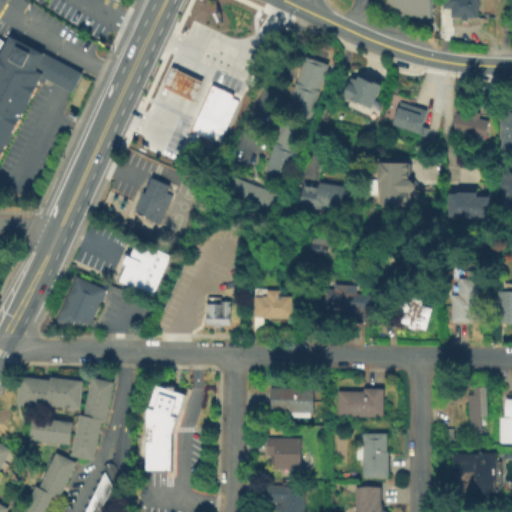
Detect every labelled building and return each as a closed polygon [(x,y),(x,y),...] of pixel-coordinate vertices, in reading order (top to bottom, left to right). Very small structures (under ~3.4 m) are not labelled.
[(431,0),(431,17),(424,22),(412,16),(410,17),(400,12),(400,10),(387,3),(387,0),(431,0)] [(478,0),(478,18),(468,18),(468,24),(462,24),(462,18),(451,18),(451,10),(442,10),(442,0),(478,0)] [(69,93),(59,88),(43,79),(40,84),(35,82),(0,147),(0,47),(6,36),(69,69),(79,74),(69,93)] [(304,55),(327,63),(317,90),(294,82),(304,55)] [(200,80),(192,99),(161,84),(170,66),(200,80)] [(386,84),(374,107),(361,100),(360,102),(348,96),(348,95),(346,94),(355,76),(360,79),(364,72),(386,84)] [(294,82),(317,90),(307,118),(284,109),(294,82)] [(201,103),(211,83),(234,94),(225,114),(201,103)] [(189,129),(201,103),(225,114),(213,140),(189,129)] [(428,113),(419,135),(392,126),(398,103),(428,113)] [(479,114),(481,114),(480,119),(491,122),(487,141),(453,134),(457,114),(472,117),(473,112),(479,114)] [(511,115),(511,154),(501,154),(502,120),(504,120),(504,116),(506,114),(511,114),(511,115)] [(285,115),(307,123),(297,151),(274,142),(285,115)] [(274,142),(297,151),(287,178),(264,169),(274,142)] [(406,189),(407,207),(383,207),(383,195),(377,194),(377,164),(409,164),(409,188),(406,189)] [(218,192),(228,170),(254,181),(245,204),(218,192)] [(511,173),(511,213),(501,213),(500,193),(501,187),(501,179),(502,175),(507,173),(511,173)] [(160,217),(154,214),(152,218),(131,208),(140,190),(143,191),(150,176),(168,184),(164,191),(171,194),(160,217)] [(245,204),(254,181),(281,192),(272,215),(245,204)] [(306,183),(321,185),(322,185),(346,189),(343,214),(303,208),(306,183)] [(450,215),(450,193),(489,194),(489,215),(450,215)] [(150,295),(117,280),(124,264),(121,262),(125,253),(128,255),(135,239),(168,253),(150,295)] [(61,324),(52,319),(75,274),(105,288),(88,322),(82,320),(80,324),(72,320),(70,324),(63,320),(61,324)] [(480,279),(480,317),(472,317),(472,323),(451,323),(451,296),(459,296),(459,279),(480,279)] [(511,285),(511,325),(500,326),(501,292),(505,293),(505,285),(511,285)] [(365,287),(364,323),(352,323),(352,311),(317,309),(318,289),(333,290),(334,286),(365,287)] [(292,317),(252,317),(252,295),(265,295),(265,289),(279,289),(279,295),(292,295),(292,317)] [(425,297),(422,307),(432,310),(426,331),(417,328),(416,331),(409,329),(409,325),(401,323),(404,313),(392,310),(396,298),(412,303),(415,294),(425,297)] [(228,323),(204,323),(204,303),(218,303),(218,299),(228,299),(228,323)] [(78,407),(48,403),(47,407),(15,403),(18,374),(48,378),(48,375),(82,379),(78,407)] [(91,458),(69,454),(78,413),(81,414),(90,375),(112,380),(103,422),(99,421),(91,458)] [(144,409),(153,383),(165,387),(167,381),(175,384),(173,389),(184,393),(170,432),(171,469),(144,469),(144,409)] [(313,411),(269,411),(269,385),(313,386),(313,411)] [(482,435),(470,435),(469,396),(474,396),(473,388),(487,387),(488,419),(482,419),(482,435)] [(385,390),(385,419),(339,418),(339,392),(364,393),(364,390),(385,390)] [(511,444),(498,444),(499,418),(510,419),(510,417),(505,417),(506,399),(511,399),(511,444)] [(68,443),(27,438),(30,414),(70,419),(68,443)] [(455,441),(443,442),(442,430),(454,430),(455,441)] [(388,434),(388,453),(390,453),(390,480),(363,480),(363,461),(358,461),(358,448),(362,448),(362,434),(388,434)] [(301,467),(270,467),(270,456),(265,456),(265,436),(301,436),(301,467)] [(3,511),(0,511),(0,441),(10,447),(0,464),(0,503),(6,507),(3,511)] [(44,511),(19,511),(33,484),(37,485),(54,450),(74,460),(55,498),(52,497),(44,511)] [(496,454),(496,498),(474,498),(474,475),(452,475),(452,455),(479,455),(479,454),(496,454)] [(96,511),(83,511),(81,507),(87,504),(84,499),(91,496),(88,491),(95,488),(92,482),(99,479),(96,474),(103,470),(110,485),(96,511)] [(303,511),(274,511),(274,498),(268,497),(268,483),(304,484),(303,511)] [(384,505),(384,511),(356,511),(356,488),(381,488),(381,505),(384,505)]
